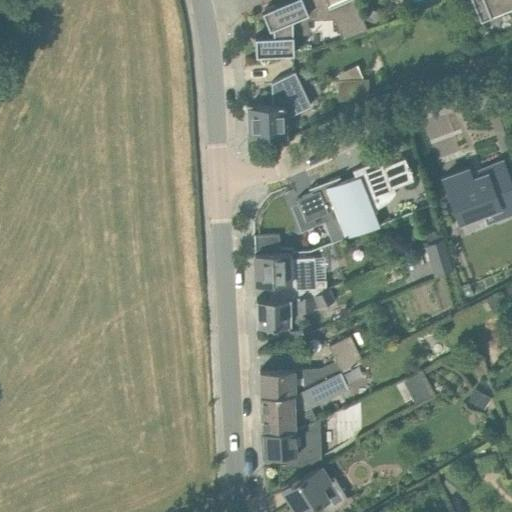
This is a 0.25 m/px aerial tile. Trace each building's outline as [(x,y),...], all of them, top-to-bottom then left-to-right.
[(329,4),(326,0),(287,0),(261,11),(269,29),(269,36),(254,36),(255,55),(293,53),(292,20),(318,10),(322,21),(334,20),(343,40),(367,30),(354,0),(344,0),(329,6),(328,5),(329,4)] [(511,0),(472,0),(480,19),(511,6),(511,0)] [(370,8),(366,20),(376,24),(380,12),(370,8)] [(385,37),(382,28),(373,32),(375,36),(381,38),(385,37)] [(338,102),(368,101),(367,69),(338,70),(338,102)] [(249,135),(280,134),(280,133),(280,121),(294,115),(312,106),(296,71),(272,82),(273,105),(249,106),(249,135)] [(335,178),(356,233),(378,225),(366,192),(388,184),(390,188),(413,180),(404,157),(386,164),(384,159),(335,178)] [(443,178),(460,223),(499,208),(500,212),(511,207),(511,185),(504,166),(472,179),(468,169),(443,178)] [(356,233),(335,178),(308,188),(310,193),(296,199),(299,206),(295,207),(302,227),(325,219),(334,241),(356,233)] [(435,231),(425,235),(428,243),(439,239),(435,231)] [(255,250),(279,249),(278,233),(254,234),(255,250)] [(425,247),(437,277),(454,270),(442,240),(425,247)] [(270,298),(299,297),(312,297),(326,288),(326,279),(324,280),(314,280),(313,257),(289,257),(289,252),(255,254),(256,284),(269,283),(270,298)] [(312,297),(299,297),(270,298),(257,299),(258,326),(291,324),(291,311),(314,310),(314,308),(319,308),(334,299),(329,287),(326,288),(312,297)] [(511,287),(501,293),(509,309),(511,306),(511,287)] [(497,293),(485,299),(493,314),(504,308),(497,293)] [(289,331),(290,341),(304,336),(301,330),(289,331)] [(260,370),(261,394),(295,393),(341,370),(362,362),(350,336),(329,346),(336,362),(319,369),(260,370)] [(295,393),(261,394),(262,429),(296,428),(295,412),(369,378),(362,362),(341,370),(295,393)] [(419,403),(432,396),(419,371),(406,378),(419,403)] [(491,398),(474,388),(467,401),(484,410),(491,398)] [(315,462),(314,420),(296,428),(262,429),(263,455),(287,454),(287,466),(306,466),(315,462)] [(301,511),(304,511),(321,502),(326,511),(327,511),(346,500),(333,478),(329,481),(320,467),(298,480),(297,477),(282,486),(292,503),(290,504),(293,510),(298,507),(301,511)] [(440,487),(452,493),(462,475),(450,468),(440,487)]
